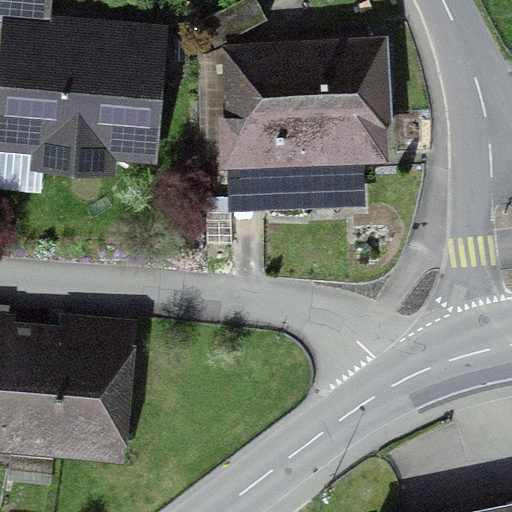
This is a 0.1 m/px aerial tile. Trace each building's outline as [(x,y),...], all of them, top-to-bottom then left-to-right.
[(57,0),(0,0),(0,27),(11,28),(5,168),(169,175),(175,36),(56,31),(57,0)] [(257,0),(236,0),(204,17),(218,43),(267,18),(257,0)] [(210,55),(212,99),(372,90),(370,46),(210,55)] [(376,157),(372,90),(212,99),(216,167),(376,157)] [(136,464),(144,326),(0,317),(0,452),(23,454),(22,481),(58,483),(60,460),(136,464)]
